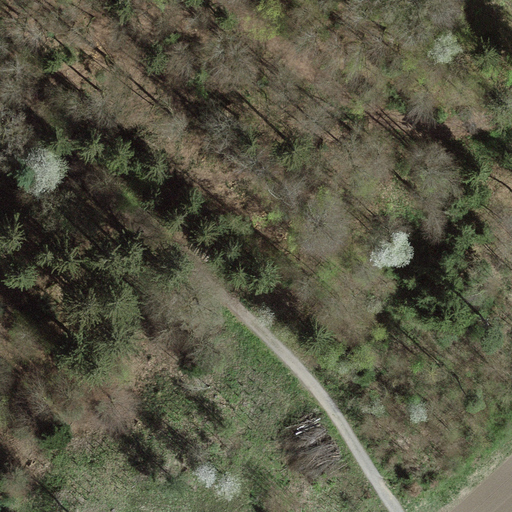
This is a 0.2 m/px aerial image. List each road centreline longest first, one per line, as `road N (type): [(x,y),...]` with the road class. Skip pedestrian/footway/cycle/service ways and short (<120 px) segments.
road 1 (track): [(0,73),(130,224),(211,285)]
road 2 (track): [(211,285),(301,369),(399,511)]
road 3 (track): [(420,127),(340,93),(225,0)]
